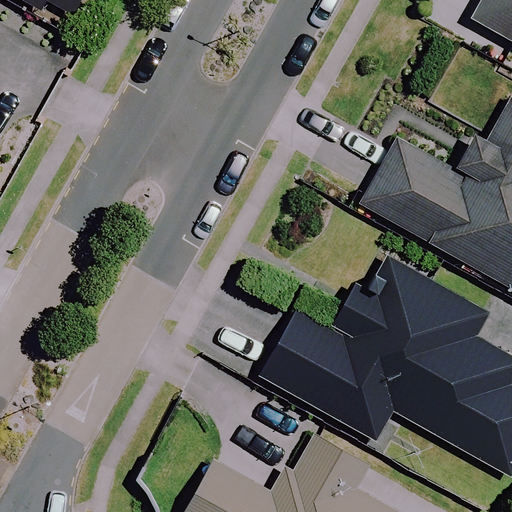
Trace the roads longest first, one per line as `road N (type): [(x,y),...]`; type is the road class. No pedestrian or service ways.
road 1 (tertiary): [(320,0),(41,511)]
road 2 (tertiary): [(0,358),(205,0)]
